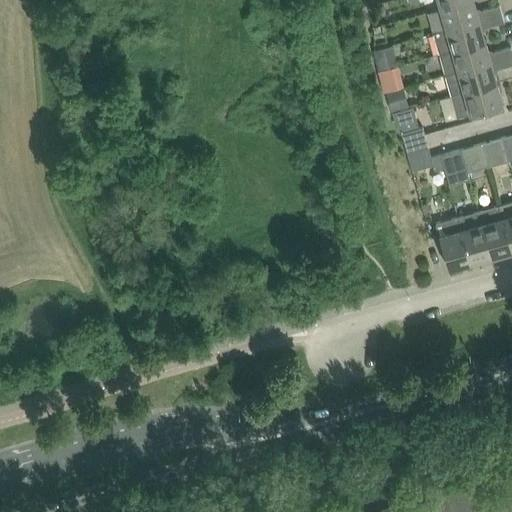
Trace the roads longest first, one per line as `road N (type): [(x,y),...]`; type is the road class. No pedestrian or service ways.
road 1 (unclassified): [(196,511),(511,420)]
road 2 (secondary): [(300,433),(187,430),(0,480)]
road 3 (secondary): [(35,511),(300,433)]
road 4 (secondary): [(300,433),(511,372)]
road 5 (unclassified): [(336,327),(511,277)]
